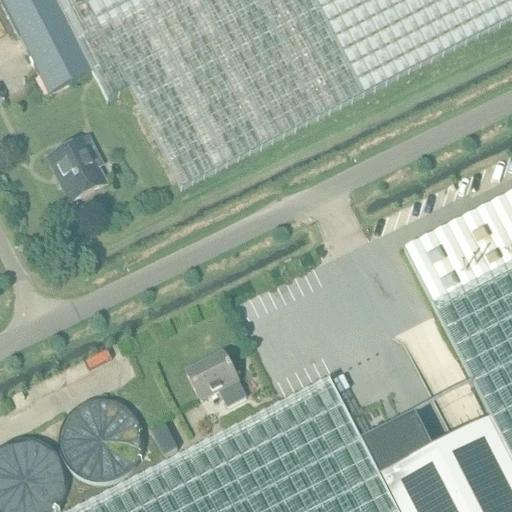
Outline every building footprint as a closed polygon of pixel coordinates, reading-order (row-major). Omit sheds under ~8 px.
[(511,0),(0,0),(0,4),(48,98),(92,76),(106,104),(129,92),(180,192),(511,21),(511,0)] [(89,141),(89,140),(48,161),(54,174),(58,172),(63,183),(60,185),(70,205),(106,187),(105,186),(102,187),(81,145),(89,141)] [(330,383),(79,511),(511,511),(511,198),(405,254),(491,422),(435,453),(416,417),(363,445),(330,383)] [(202,404),(220,394),(229,411),(248,401),(225,355),(187,375),(202,404)] [(146,444),(146,443),(145,436),(143,428),(140,422),(135,416),(130,411),(123,407),(116,405),(108,404),(101,404),(94,406),(87,409),(81,414),(75,420),(72,426),(69,433),(68,441),(68,448),(69,455),(73,463),(77,469),(83,475),(89,478),(97,482),(105,483),(112,482),(120,480),(126,478),(134,472),(140,465),(143,459),(145,451),(146,444)] [(166,428),(152,435),(164,458),(178,451),(166,428)] [(68,484),(68,483),(67,476),(65,468),(61,462),(57,456),(52,451),(44,447),(37,445),(30,444),(23,444),(16,446),(9,449),(3,453),(0,456),(0,510),(2,511),(54,511),(56,511),(61,505),(65,498),(67,491),(68,484)]
